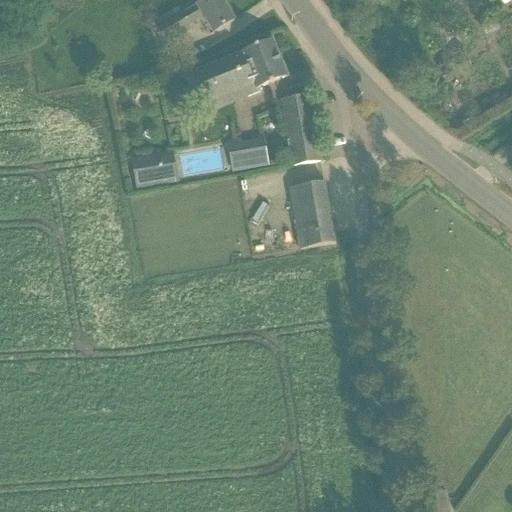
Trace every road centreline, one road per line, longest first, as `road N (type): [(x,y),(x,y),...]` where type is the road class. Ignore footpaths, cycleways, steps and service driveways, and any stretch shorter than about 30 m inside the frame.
road 1 (unclassified): [(396,511),(360,223),(361,187),(396,127)]
road 2 (tertiary): [(290,0),(396,127)]
road 3 (tertiary): [(396,127),(511,218)]
